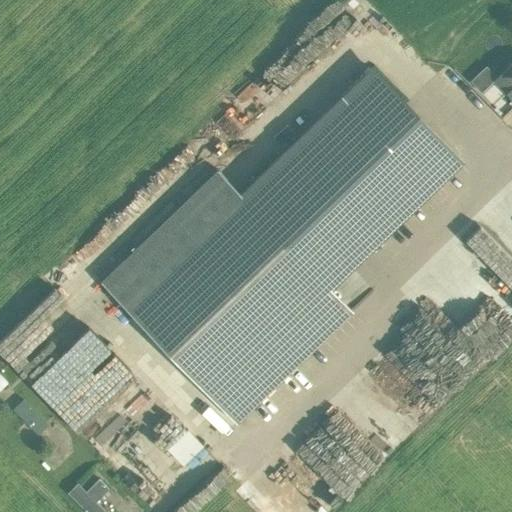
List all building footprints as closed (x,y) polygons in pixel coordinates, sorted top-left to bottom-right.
[(511,60),(492,80),(511,100),(511,60)] [(218,170),(100,282),(236,423),(352,311),(330,288),(461,162),(370,67),(240,193),(218,170)] [(71,311),(25,361),(35,370),(28,379),(58,406),(53,411),(70,427),(128,364),(71,311)] [(0,390),(9,383),(0,372),(0,390)] [(36,433),(48,423),(23,396),(12,406),(36,433)] [(187,426),(167,445),(190,470),(210,451),(187,426)] [(87,511),(104,511),(106,511),(98,503),(96,501),(109,488),(100,479),(87,492),(79,484),(69,493),(87,511)]
